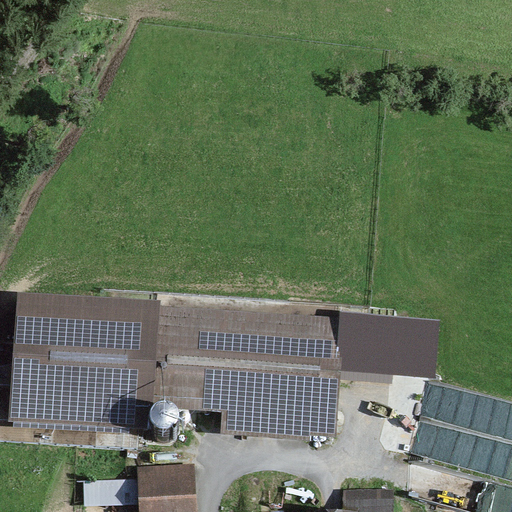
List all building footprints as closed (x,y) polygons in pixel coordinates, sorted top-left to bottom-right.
[(337,327),(9,299),(0,405),(0,427),(129,439),(131,411),(221,418),(219,436),(327,445),(337,327)] [(511,406),(484,400),(477,429),(511,436),(511,406)] [(395,417),(380,426),(387,439),(402,430),(395,417)] [(187,511),(187,477),(132,479),(133,511),(187,511)] [(342,511),(387,511),(388,497),(342,497),(342,511)]
